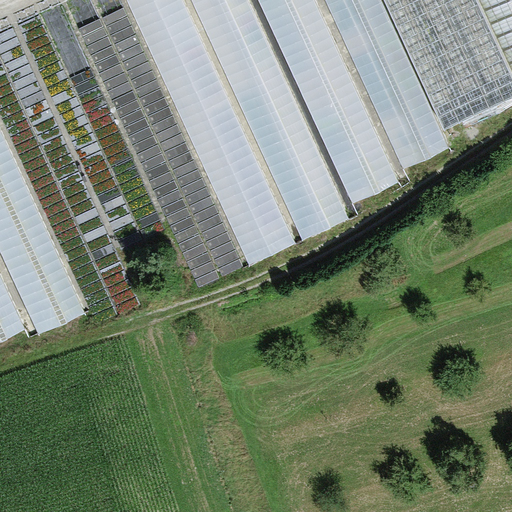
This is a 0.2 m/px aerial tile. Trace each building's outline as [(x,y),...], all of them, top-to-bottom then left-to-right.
[(183,0),(127,0),(249,263),(296,241),(183,0)] [(250,0),(193,0),(304,238),(350,217),(250,0)] [(316,0),(259,0),(351,200),(398,179),(316,0)] [(382,0),(325,0),(403,167),(450,145),(382,0)] [(511,0),(388,0),(445,121),(511,90),(511,0)] [(0,123),(0,245),(41,334),(87,312),(0,123)] [(0,271),(0,341),(27,329),(0,271)]
